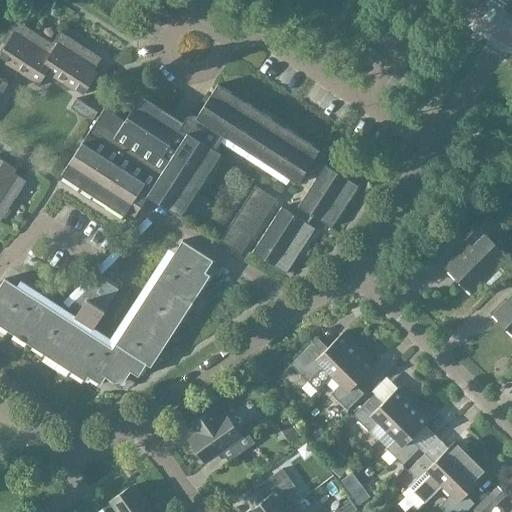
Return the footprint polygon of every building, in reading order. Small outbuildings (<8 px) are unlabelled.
[(5,43),(0,50),(0,57),(18,69),(26,57),(21,54),(32,36),(35,33),(21,24),(19,27),(12,23),(1,40),(5,43)] [(55,46),(42,67),(47,70),(55,76),(62,80),(76,59),(70,56),(76,48),(69,43),(71,40),(58,31),(50,43),(55,46)] [(26,57),(18,69),(20,71),(39,82),(47,70),(42,67),(55,46),(50,43),(41,37),(39,41),(32,36),(21,54),(26,57)] [(76,59),(62,80),(83,93),(97,72),(92,69),(97,61),(90,57),(92,53),(78,44),(76,48),(70,56),(76,59)] [(65,169),(63,170),(135,216),(148,196),(180,216),(220,154),(214,150),(217,140),(285,184),(289,179),(297,184),(319,151),(217,84),(190,127),(181,121),(177,127),(136,100),(123,120),(105,108),(65,169)] [(84,116),(92,121),(98,112),(76,98),(70,107),(84,116)] [(0,159),(0,191),(9,198),(12,200),(20,187),(17,185),(21,178),(12,172),(14,169),(0,159)] [(344,206),(357,187),(324,165),(311,185),(344,206)] [(311,185),(298,205),(300,206),(307,210),(313,215),(331,226),(344,206),(311,185)] [(219,239),(241,253),(276,200),(255,186),(219,239)] [(0,219),(8,207),(5,204),(9,198),(0,191),(0,219)] [(300,206),(294,215),(300,219),(307,210),(300,206)] [(496,269),(507,257),(486,236),(498,224),(480,206),(457,229),(471,243),(446,267),(472,292),(483,281),(489,287),(502,274),(496,269)] [(281,207),(267,229),(300,251),(314,228),(307,224),(300,219),(294,215),(281,207)] [(307,210),(300,219),(307,224),(313,215),(307,210)] [(285,273),(300,251),(267,229),(252,252),(285,273)] [(206,273),(214,261),(180,239),(111,347),(3,278),(0,282),(0,327),(84,381),(86,376),(99,384),(104,376),(113,382),(123,380),(129,371),(136,376),(144,364),(149,367),(208,274),(206,273)] [(511,295),(494,314),(511,331),(511,275),(511,276),(511,295)] [(73,317),(91,329),(117,288),(98,276),(83,292),(87,296),(73,317)] [(331,375),(359,347),(344,332),(324,353),(314,343),(292,365),(317,390),(331,375)] [(359,347),(331,375),(341,384),(332,394),(348,410),(364,394),(355,385),(362,379),(376,364),(359,347)] [(376,393),(354,415),(378,439),(387,430),(415,402),(399,388),(385,402),(376,393)] [(229,412),(222,402),(221,400),(191,423),(199,433),(191,439),(207,460),(241,435),(225,415),(229,412)] [(415,402),(387,430),(397,439),(388,449),(404,465),(420,449),(410,439),(431,418),(415,402)] [(288,420),(279,428),(290,442),(299,435),(288,420)] [(442,486),(471,458),(454,442),(434,463),(425,454),(408,470),(417,478),(408,487),(424,503),(442,486)] [(328,465),(340,477),(351,466),(339,454),(328,465)] [(471,458),(442,486),(451,495),(439,507),(444,511),(466,511),(475,503),(466,494),(487,474),(471,458)] [(246,511),(283,511),(288,509),(281,500),(296,489),(282,469),(263,483),(271,494),(246,511)] [(361,485),(350,494),(359,506),(370,498),(361,485)] [(161,511),(156,504),(146,511),(130,487),(110,501),(117,511),(161,511)] [(475,511),(489,511),(505,496),(497,488),(474,510),(475,511)]
